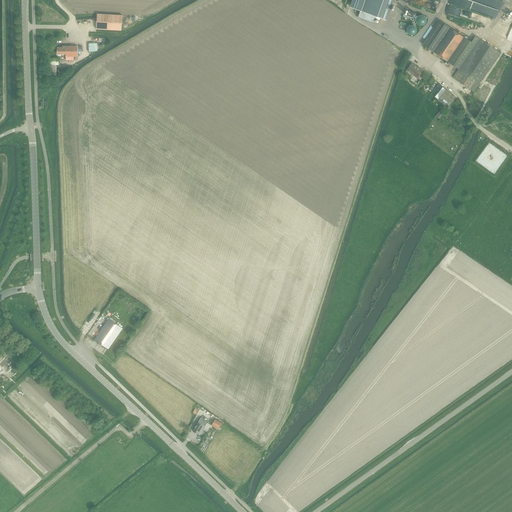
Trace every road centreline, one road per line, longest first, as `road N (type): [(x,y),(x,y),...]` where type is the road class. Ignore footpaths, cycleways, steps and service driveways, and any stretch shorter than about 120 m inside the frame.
road 1 (secondary): [(241,511),(63,343),(38,288)]
road 2 (unclassified): [(317,511),(511,371)]
road 3 (secondary): [(38,288),(30,127)]
road 4 (secondary): [(30,127),(25,0)]
